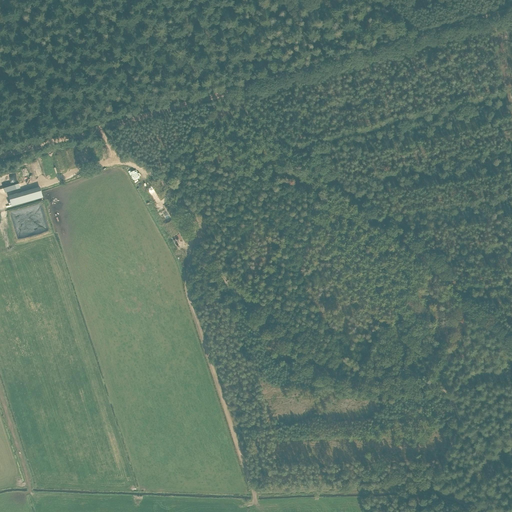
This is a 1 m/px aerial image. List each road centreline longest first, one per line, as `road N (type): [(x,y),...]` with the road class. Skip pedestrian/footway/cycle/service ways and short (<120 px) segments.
road 1 (track): [(414,511),(459,422),(440,375),(458,345),(463,297),(225,92)]
road 2 (track): [(0,158),(511,9)]
road 3 (track): [(441,389),(376,390),(304,360),(231,291),(180,199),(156,177),(114,159),(100,128)]
road 4 (track): [(109,0),(225,92)]
